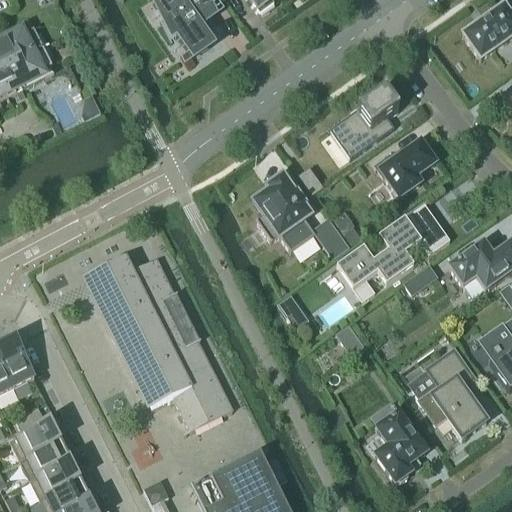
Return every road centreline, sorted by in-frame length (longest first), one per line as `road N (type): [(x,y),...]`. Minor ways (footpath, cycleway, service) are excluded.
road 1 (residential): [(0,278),(7,267),(174,178),(381,20)]
road 2 (residential): [(125,511),(20,307),(0,303)]
road 3 (residential): [(381,20),(511,186)]
